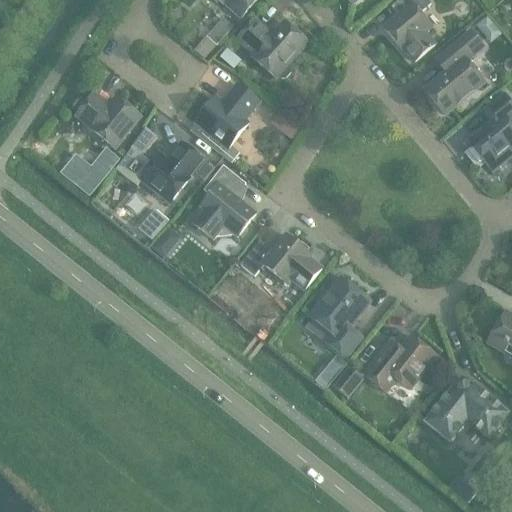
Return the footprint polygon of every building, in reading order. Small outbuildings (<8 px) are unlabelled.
[(240,20),(257,0),(216,0),(222,5),(223,4),(240,20)] [(405,13),(383,31),(402,53),(404,51),(414,64),(435,46),(424,33),(431,28),(420,15),(430,6),(425,0),(400,0),(397,3),(405,13)] [(216,47),(233,28),(223,20),(206,39),(216,47)] [(487,20),(477,28),(490,45),(500,36),(487,20)] [(275,80),(278,77),(281,80),(285,79),(290,74),(290,69),(287,67),(307,44),(284,24),(272,37),(254,22),(237,42),(255,57),(252,60),(275,80)] [(465,63),(482,49),(470,34),(435,62),(446,74),(424,92),(444,117),(483,85),(465,63)] [(227,49),(219,58),(233,71),(241,62),(227,49)] [(190,132),(221,157),(230,165),(238,154),(229,147),(246,126),(243,123),(258,104),(237,88),(222,106),(215,100),(190,132)] [(511,155),(508,150),(511,146),(511,128),(509,124),(511,121),(511,105),(504,96),(484,112),(494,123),(467,144),(491,173),(511,156),(511,155)] [(114,150),(139,119),(116,100),(108,110),(93,98),(77,118),(92,130),(91,131),(114,150)] [(278,114),(270,125),(290,141),(298,130),(278,114)] [(136,188),(141,182),(169,205),(189,181),(187,180),(202,162),(181,145),(167,163),(159,157),(152,166),(141,157),(156,139),(145,131),(131,150),(130,150),(115,171),(136,188)] [(90,170),(74,189),(87,200),(118,162),(105,151),(90,170)] [(204,164),(195,175),(204,182),(213,171),(204,164)] [(203,213),(193,226),(213,242),(217,236),(220,238),(229,237),(231,235),(236,239),(255,216),(235,199),(245,186),(223,168),(203,192),(209,198),(200,210),(203,213)] [(152,227),(144,237),(151,243),(159,233),(152,227)] [(263,267),(286,286),(287,287),(291,284),(303,294),(323,269),(311,259),(312,258),(286,237),(268,259),(255,248),(240,267),(254,278),(263,267)] [(159,239),(150,250),(151,250),(163,260),(172,249),(159,239)] [(348,329),(369,303),(341,281),(310,320),(332,338),(326,345),(345,360),(361,340),(348,329)] [(511,318),(506,314),(487,344),(503,353),(507,346),(511,349),(511,318)] [(435,358),(411,338),(401,352),(391,344),(364,378),(385,394),(395,381),(409,391),(435,358)] [(362,381),(349,371),(334,390),(347,400),(362,381)] [(324,373),(315,384),(326,392),(334,381),(324,373)] [(488,440),(508,415),(473,387),(453,389),(424,425),(449,445),(467,423),(488,440)] [(394,446),(398,449),(402,444),(403,444),(410,435),(405,431),(394,446)]
